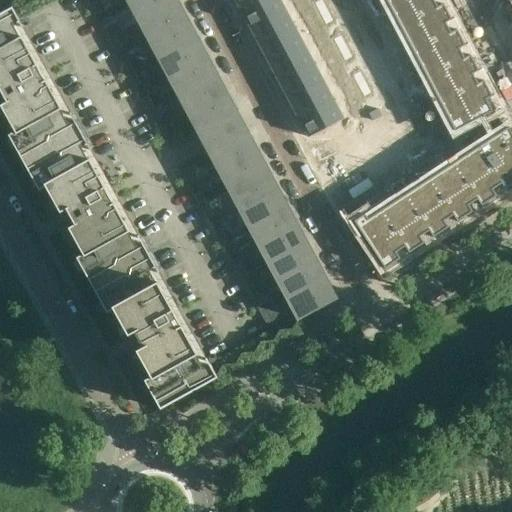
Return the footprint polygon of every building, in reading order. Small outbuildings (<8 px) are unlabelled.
[(139,23),(176,3),(174,0),(139,0),(129,5),(139,23)] [(234,0),(240,11),(260,0),(234,0)] [(278,0),(260,0),(240,11),(250,29),(285,10),(278,0)] [(440,0),(385,0),(454,132),(498,109),(440,0)] [(101,13),(94,1),(88,4),(95,16),(101,13)] [(321,1),(314,4),(320,15),(327,11),(321,1)] [(149,41),(183,23),(180,18),(183,16),(176,3),(139,23),(140,24),(149,40),(148,40),(149,41)] [(80,132),(23,28),(12,8),(0,14),(0,91),(6,103),(0,106),(21,144),(14,147),(23,163),(80,132)] [(285,10),(250,29),(259,47),(294,28),(285,10)] [(327,11),(320,15),(325,25),(332,22),(327,11)] [(186,28),(183,23),(149,41),(158,59),(195,39),(188,26),(186,28)] [(102,29),(108,40),(114,36),(108,26),(102,29)] [(294,28),(259,47),(269,65),(304,46),(294,28)] [(121,48),(114,36),(108,40),(114,52),(121,48)] [(340,37),(333,40),(339,51),(346,47),(340,37)] [(200,54),(202,52),(195,39),(158,59),(159,60),(160,60),(168,76),(167,76),(168,77),(202,59),(200,54)] [(304,46),(269,65),(279,83),(313,64),(304,46)] [(346,47),(339,51),(344,61),(351,58),(346,47)] [(177,95),(215,75),(208,62),(205,64),(202,59),(168,77),(177,95)] [(128,76),(134,72),(128,61),(122,65),(128,76)] [(313,64),(279,83),(288,101),(323,82),(313,64)] [(140,84),(134,72),(128,76),(134,87),(140,84)] [(359,73),(352,76),(358,87),(365,83),(359,73)] [(222,88),(215,75),(177,95),(178,96),(179,96),(187,112),(187,113),(222,95),(219,90),(222,88)] [(323,82),(288,101),(298,119),(333,100),(323,82)] [(365,83),(358,87),(363,97),(370,94),(365,83)] [(224,100),(222,95),(187,113),(197,133),(204,129),(228,116),(235,113),(227,98),(224,100)] [(141,101),(147,111),(153,108),(148,97),(141,101)] [(333,100),(298,119),(308,138),(343,119),(333,100)] [(160,120),(153,108),(147,111),(154,123),(160,120)] [(378,110),(369,114),(372,121),(381,117),(378,110)] [(234,126),(228,116),(204,129),(209,139),(216,151),(240,138),(234,126)] [(364,215),(353,222),(384,269),(511,185),(511,135),(508,128),(507,128),(478,148),(424,183),(367,219),(364,215)] [(148,254),(91,150),(80,132),(23,163),(32,179),(39,176),(59,213),(66,210),(74,225),(68,229),(89,266),(82,270),(91,286),(148,254)] [(167,133),(161,136),(167,147),(173,144),(167,133)] [(220,174),(254,155),(251,150),(254,149),(246,135),(240,138),(216,151),(209,155),(220,174)] [(229,192),(266,172),(259,159),(257,160),(254,155),(220,174),(220,175),(221,175),(229,190),(229,191),(229,192)] [(187,168),(181,171),(187,183),(193,179),(187,168)] [(239,210),(273,191),(271,186),(273,185),(266,172),(229,192),(239,210)] [(248,228),(286,208),(279,195),(276,196),(273,191),(239,210),(240,211),(249,226),(248,227),(248,228)] [(194,196),(200,207),(206,204),(200,192),(194,196)] [(213,215),(206,204),(200,207),(207,218),(213,215)] [(258,246),(293,227),(290,222),(293,221),(286,208),(248,228),(258,246)] [(268,264),(305,244),(298,231),(295,232),(293,227),(258,246),(259,247),(260,247),(268,262),(267,263),(268,264)] [(214,231),(220,243),(226,239),(220,228),(214,231)] [(233,251),(226,239),(220,243),(227,254),(233,251)] [(277,282),(312,263),(309,258),(312,257),(305,244),(268,264),(277,282)] [(217,378),(158,273),(148,254),(91,286),(100,302),(106,298),(121,324),(127,321),(148,359),(142,362),(156,389),(150,392),(160,409),(217,378)] [(287,300),(324,280),(317,267),(314,268),(312,263),(277,282),(278,283),(279,283),(287,298),(286,299),(287,300)] [(234,267),(240,278),(246,275),(240,264),(234,267)] [(252,286),(246,275),(240,278),(246,290),(252,286)] [(331,293),(324,280),(287,300),(297,319),(332,301),(328,294),(331,293)] [(253,303),(260,314),(266,311),(260,299),(253,303)] [(272,322),(266,311),(260,314),(266,325),(272,322)]
